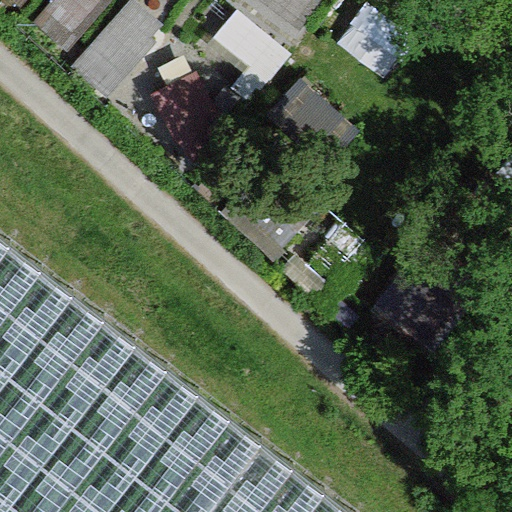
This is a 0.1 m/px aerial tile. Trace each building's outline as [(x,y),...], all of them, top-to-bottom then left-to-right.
[(57,0),(45,15),(72,38),(104,0),(57,0)] [(275,0),(306,22),(322,0),(275,0)] [(240,10),(220,33),(273,76),(292,52),(240,10)] [(123,12),(76,64),(107,91),(153,38),(123,12)] [(196,73),(169,88),(198,149),(219,122),(196,73)] [(426,241),(385,298),(442,339),(483,282),(426,241)]
